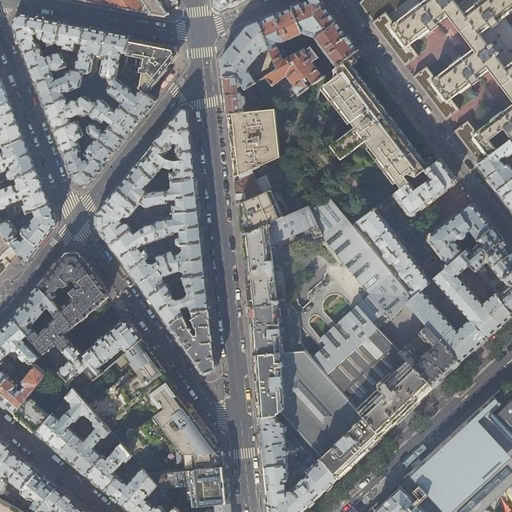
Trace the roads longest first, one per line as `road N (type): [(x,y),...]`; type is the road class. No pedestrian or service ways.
road 1 (tertiary): [(241,424),(203,64)]
road 2 (residential): [(511,230),(339,0)]
road 3 (secondary): [(347,511),(511,358)]
road 4 (residential): [(0,24),(74,221)]
road 5 (tertiary): [(203,64),(74,221)]
road 6 (tertiary): [(24,0),(200,32)]
road 7 (residential): [(131,298),(212,410),(241,424)]
road 8 (residential): [(0,418),(109,511)]
